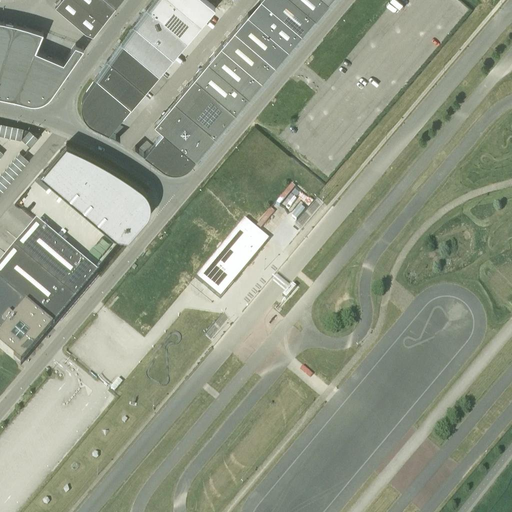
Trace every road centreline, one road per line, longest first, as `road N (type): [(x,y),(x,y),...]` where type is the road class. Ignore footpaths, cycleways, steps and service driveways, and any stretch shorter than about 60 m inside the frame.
road 1 (unclassified): [(0,410),(176,198)]
road 2 (unclassified): [(176,198),(345,0)]
road 3 (unclassified): [(50,120),(118,153),(176,198)]
